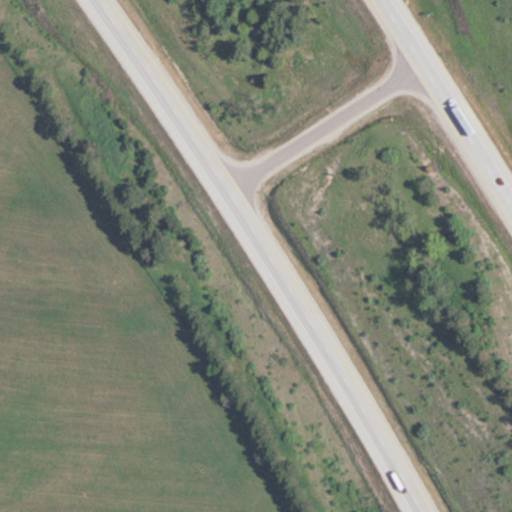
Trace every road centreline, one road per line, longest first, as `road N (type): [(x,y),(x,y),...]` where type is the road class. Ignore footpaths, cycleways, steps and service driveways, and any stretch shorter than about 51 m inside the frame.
road 1 (motorway): [(100,0),(285,284),(413,511)]
road 2 (motorway): [(511,208),(388,0)]
